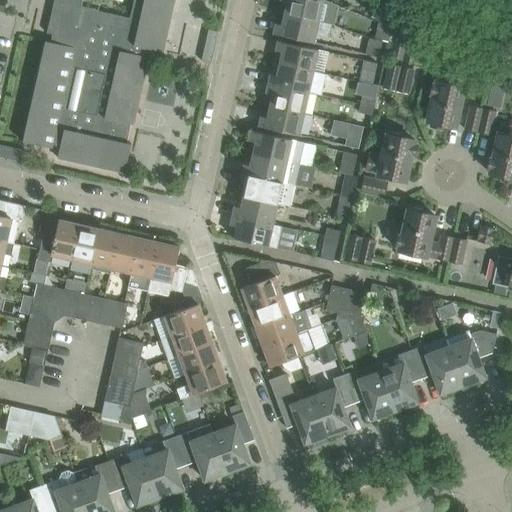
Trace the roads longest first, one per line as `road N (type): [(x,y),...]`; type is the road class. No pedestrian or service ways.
road 1 (residential): [(290,489),(192,219)]
road 2 (residential): [(511,311),(267,255)]
road 3 (residential): [(192,219),(244,0)]
road 4 (residential): [(192,219),(0,178)]
road 5 (residential): [(465,426),(290,489)]
road 6 (residential): [(471,189),(473,170),(461,154),(433,158),(425,176),(432,193),(465,196)]
road 7 (residential): [(365,511),(480,468)]
